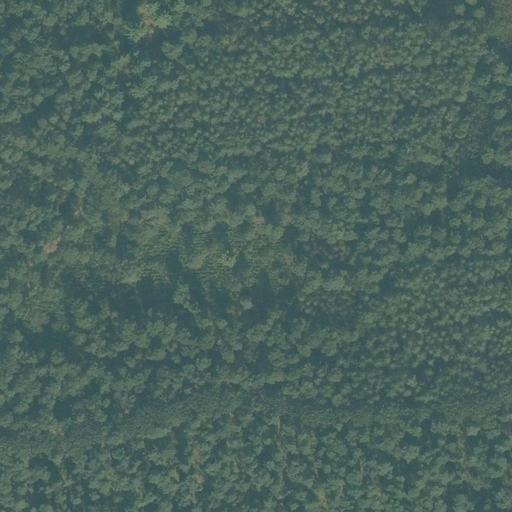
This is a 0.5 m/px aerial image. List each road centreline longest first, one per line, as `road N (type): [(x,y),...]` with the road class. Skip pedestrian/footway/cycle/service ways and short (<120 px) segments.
road 1 (track): [(214,38),(133,110),(75,218),(0,318)]
road 2 (track): [(214,38),(443,20),(473,21),(485,31)]
road 3 (track): [(226,511),(212,400),(245,395),(337,409)]
road 4 (track): [(0,441),(212,400)]
road 5 (track): [(415,219),(337,409)]
road 6 (track): [(485,31),(483,60),(415,219)]
road 7 (track): [(337,409),(480,401)]
